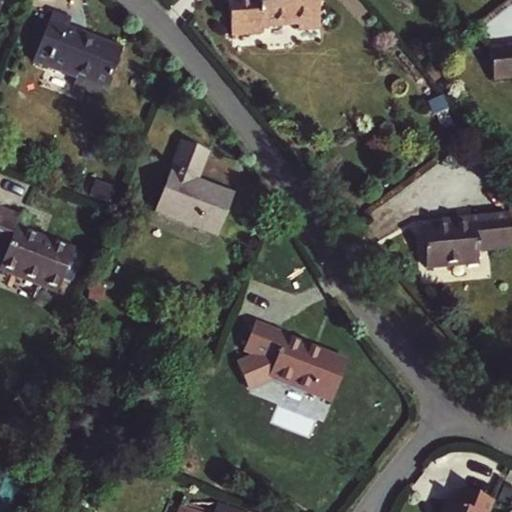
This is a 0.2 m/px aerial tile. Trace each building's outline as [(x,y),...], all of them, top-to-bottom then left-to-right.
[(320,26),(317,0),(228,0),(232,33),(263,31),(263,27),(299,23),(300,28),(320,26)] [(71,20),(53,13),(34,62),(78,80),(75,88),(101,98),(104,91),(107,92),(123,51),(68,30),(71,20)] [(511,46),(491,50),(495,79),(511,76),(511,46)] [(208,154),(184,144),(158,212),(218,237),(234,196),(198,182),(208,154)] [(22,217),(0,208),(0,248),(7,251),(0,269),(0,270),(58,294),(75,252),(51,243),(50,246),(37,241),(38,237),(18,229),(22,217)] [(457,224),(423,227),(426,267),(478,262),(477,250),(511,247),(511,233),(510,214),(456,219),(457,224)] [(51,243),(38,237),(37,241),(50,246),(51,243)] [(287,338),(256,325),(244,354),(275,367),(269,380),(331,404),(347,364),(287,340),(287,338)] [(488,511),(492,503),(464,492),(458,509),(448,505),(445,511),(488,511)] [(217,511),(244,511),(221,503),(217,511)]
